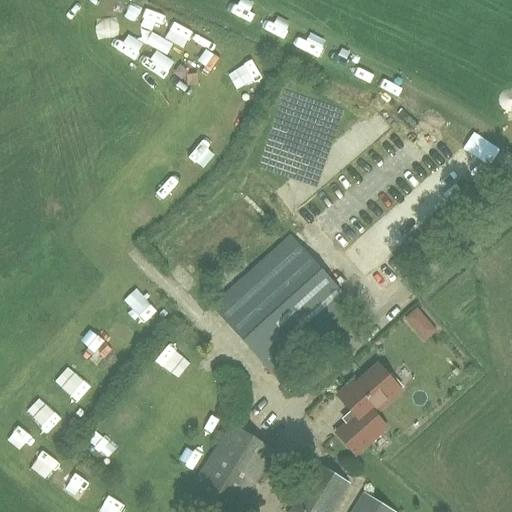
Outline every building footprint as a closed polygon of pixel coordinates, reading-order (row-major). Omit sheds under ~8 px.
[(272,373),(350,303),(289,236),(211,306),(272,373)] [(414,305),(402,317),(425,341),(437,328),(414,305)] [(53,380),(77,400),(90,385),(66,365),(53,380)] [(391,375),(388,378),(377,366),(356,384),(354,381),(349,386),(337,396),(351,412),(343,420),(347,425),(336,434),(355,455),(385,428),(374,415),(400,392),(399,390),(402,388),(391,375)] [(232,425),(189,493),(219,511),(235,511),(273,451),(232,425)] [(51,477),(69,492),(83,476),(65,461),(51,477)] [(318,464),(288,511),(330,511),(349,483),(318,464)] [(393,511),(363,493),(351,511),(393,511)]
